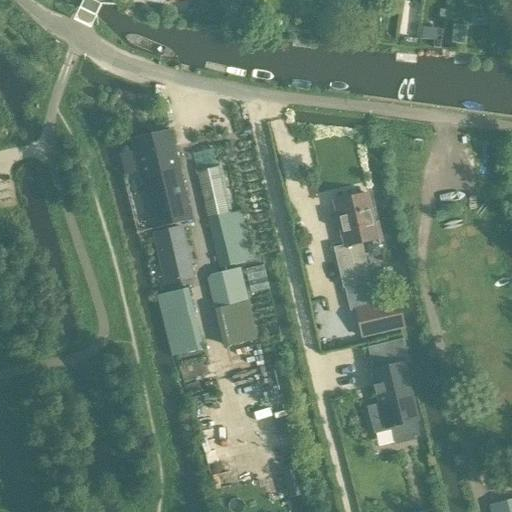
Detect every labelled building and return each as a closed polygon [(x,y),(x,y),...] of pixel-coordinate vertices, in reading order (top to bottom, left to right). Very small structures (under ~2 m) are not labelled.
[(454,26),(452,42),(464,44),(466,27),(454,26)] [(133,152),(122,155),(127,173),(138,170),(153,231),(154,231),(191,222),(170,132),(130,140),(133,152)] [(216,168),(196,173),(219,269),(253,261),(241,212),(227,215),(216,168)] [(374,306),(368,283),(370,283),(361,244),(377,240),(367,195),(333,203),(343,247),(333,249),(343,289),(363,284),(368,308),(355,311),(361,338),(403,329),(396,301),(374,306)] [(155,233),(152,234),(154,244),(160,272),(164,287),(195,280),(192,270),(183,227),(155,233)] [(211,276),(207,280),(214,311),(219,310),(248,303),(240,269),(211,276)] [(382,345),(387,368),(402,365),(408,363),(403,340),(382,345)] [(366,408),(373,434),(374,434),(374,431),(394,426),(397,442),(399,442),(399,441),(419,437),(402,365),(387,368),(373,372),(376,386),(372,387),(375,396),(378,396),(381,405),(366,408)] [(492,511),(511,511),(511,500),(491,506),(492,511)]
